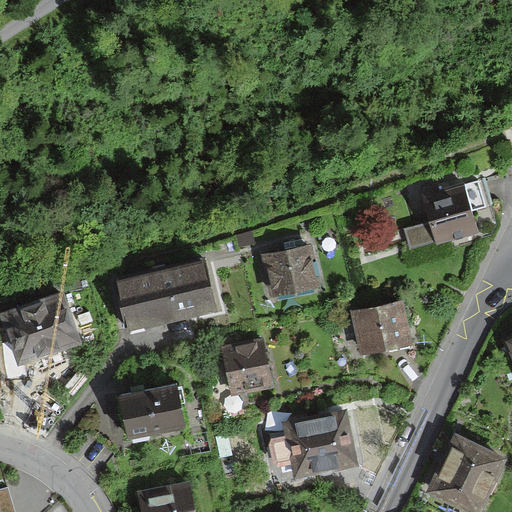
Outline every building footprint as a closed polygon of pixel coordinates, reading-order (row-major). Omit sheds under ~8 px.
[(396,195),(409,243),(483,223),(470,175),(396,195)] [(255,246),(266,290),(321,277),(310,233),(255,246)] [(104,272),(116,324),(213,302),(201,250),(104,272)] [(0,307),(0,321),(15,361),(81,336),(62,284),(0,307)] [(343,306),(353,352),(419,337),(408,291),(343,306)] [(216,343),(226,394),(274,385),(264,334),(216,343)] [(113,388),(123,432),(189,418),(180,374),(113,388)] [(279,419),(292,474),(359,458),(346,403),(279,419)] [(459,511),(479,511),(511,448),(455,420),(419,492),(459,511)] [(131,495),(136,511),(193,511),(182,479),(131,495)] [(16,511),(9,489),(0,491),(0,511),(16,511)]
